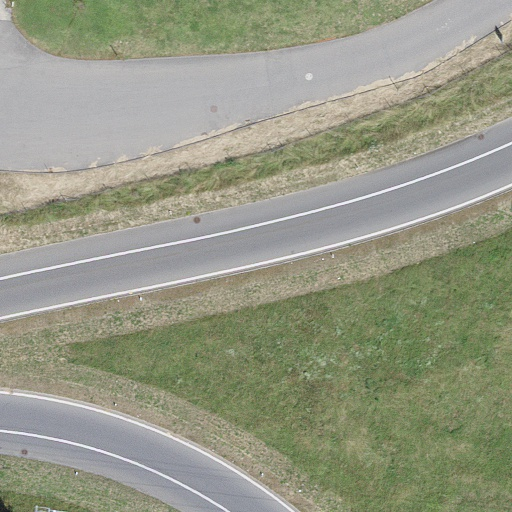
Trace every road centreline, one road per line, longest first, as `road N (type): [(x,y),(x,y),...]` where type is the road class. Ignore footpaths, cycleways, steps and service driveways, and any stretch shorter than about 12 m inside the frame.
road 1 (motorway): [(511,161),(348,221),(0,299)]
road 2 (motorway): [(0,415),(129,443),(255,511)]
